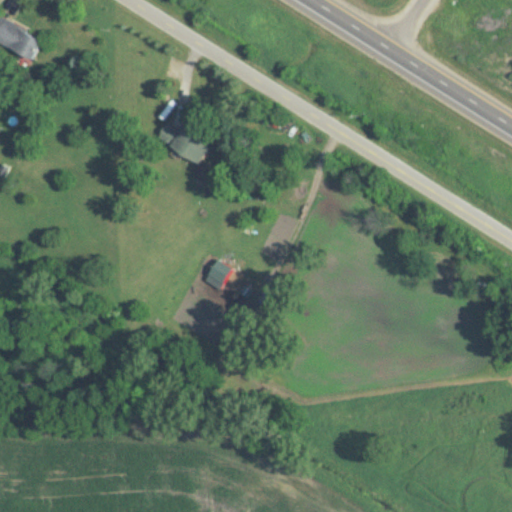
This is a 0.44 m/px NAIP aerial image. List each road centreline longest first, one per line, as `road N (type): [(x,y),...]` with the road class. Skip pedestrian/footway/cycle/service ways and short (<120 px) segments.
road 1 (residential): [(511,235),(137,0)]
road 2 (motorway): [(317,0),(511,123)]
